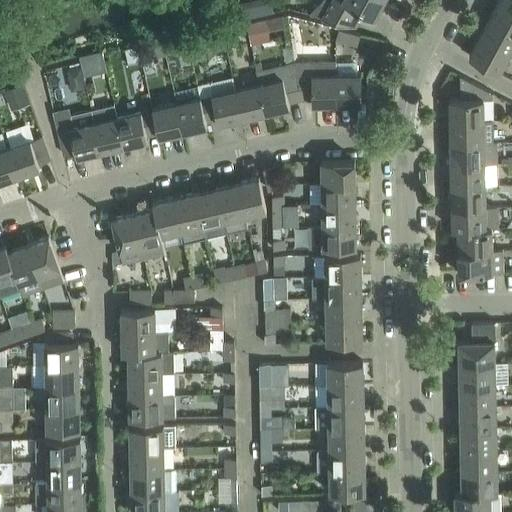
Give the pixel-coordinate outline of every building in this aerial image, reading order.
[(374,17),(383,0),(322,0),(311,12),(310,14),(355,26),(363,11),(374,17)] [(511,4),(503,0),(499,0),(490,17),(511,29),(511,4)] [(511,29),(490,17),(480,36),(510,53),(511,53),(511,29)] [(234,38),(231,28),(222,30),(225,41),(234,38)] [(357,45),(360,34),(361,33),(339,28),(336,39),(357,45)] [(200,34),(202,47),(221,42),(219,30),(200,34)] [(500,72),(510,53),(480,36),(469,56),(500,72)] [(189,49),(187,38),(163,43),(165,54),(189,49)] [(165,54),(163,43),(154,45),(156,56),(165,54)] [(105,62),(104,57),(103,51),(93,53),(96,64),(105,62)] [(336,73),(337,73),(336,62),(296,63),(300,100),(312,99),(312,103),(337,103),(336,73)] [(336,62),(337,73),(336,73),(337,103),(361,103),(361,73),(357,73),(357,62),(336,62)] [(300,100),(296,63),(256,71),(259,83),(266,112),(289,106),(288,102),(299,100),(300,100)] [(80,67),(67,70),(71,91),(85,88),(80,67)] [(484,120),(484,98),(492,98),(492,92),(460,75),(460,98),(450,98),(450,121),(484,120)] [(242,117),(236,88),(233,77),(210,82),(212,94),(200,96),(206,122),(217,119),(218,123),(242,117)] [(23,83),(4,90),(11,110),(30,103),(23,83)] [(266,112),(259,83),(236,88),(242,117),(266,112)] [(206,122),(200,96),(176,102),(183,131),(207,126),(206,122)] [(183,131),(176,102),(153,107),(158,132),(158,133),(159,137),(183,131)] [(124,145),(117,116),(115,104),(92,109),(94,121),(100,150),(124,145)] [(158,132),(153,107),(117,116),(124,145),(147,139),(147,135),(158,133),(158,132)] [(74,126),(58,129),(64,154),(76,152),(77,156),(100,150),(94,121),(92,109),(71,114),(74,126)] [(493,120),(484,120),(450,121),(450,142),(494,142),(493,120)] [(50,159),(42,135),(7,147),(17,175),(40,167),(39,163),(50,159)] [(497,142),(494,142),(450,142),(451,164),(485,163),(497,163),(497,142)] [(0,181),(17,175),(7,147),(0,149),(0,181)] [(355,181),(354,159),(321,160),(322,182),(355,181)] [(485,185),(485,163),(451,164),(451,185),(485,185)] [(280,187),(275,165),(263,168),(268,189),(280,187)] [(266,210),(259,177),(237,182),(245,215),(266,210)] [(355,203),(355,181),(322,182),(322,204),(355,203)] [(245,215),(237,182),(216,187),(227,233),(248,228),(245,215)] [(486,206),(485,185),(451,185),(452,207),(486,206)] [(227,233),(216,187),(195,192),(206,237),(227,233)] [(206,237),(195,192),(174,197),(182,229),(185,242),(206,237)] [(272,195),(272,204),(283,204),(283,195),(272,195)] [(182,229),(174,197),(152,202),(154,208),(155,207),(161,234),(182,229)] [(356,225),(355,203),(322,204),(323,225),(356,225)] [(284,226),(283,204),(272,204),(273,226),(284,226)] [(499,206),(486,206),(452,207),(452,229),(458,229),(458,228),(492,228),(499,228),(499,206)] [(155,207),(154,208),(134,212),(141,245),(144,258),(165,253),(162,240),(163,240),(161,234),(155,207)] [(141,245),(134,212),(112,217),(119,250),(113,251),(113,265),(144,258),(141,245)] [(356,247),(356,225),(323,225),(309,226),(309,248),(356,247)] [(493,249),(492,228),(458,228),(458,229),(459,250),(493,249)] [(65,280),(49,236),(28,243),(39,274),(43,287),(65,280)] [(284,239),(273,239),(273,248),(285,248),(284,239)] [(39,274),(28,243),(8,250),(17,276),(16,277),(18,282),(19,282),(23,295),(43,287),(39,274)] [(8,250),(6,244),(0,246),(0,294),(1,297),(21,290),(22,295),(23,295),(19,282),(18,282),(16,277),(17,276),(8,250)] [(502,249),(493,249),(459,250),(459,272),(503,271),(502,249)] [(361,253),(315,254),(315,276),(361,275),(361,253)] [(275,255),(274,264),(285,264),(285,255),(275,255)] [(256,260),(258,271),(267,269),(265,258),(256,260)] [(244,263),(235,266),(237,276),(246,274),(244,263)] [(237,276),(235,266),(226,268),(228,279),(237,276)] [(202,273),(193,275),(195,286),(204,284),(202,273)] [(195,286),(193,275),(183,278),(186,289),(195,286)] [(361,275),(315,276),(309,276),(310,298),(326,298),(362,297),(361,275)] [(285,277),(272,277),(264,277),(264,299),(275,298),(275,289),(285,289),(285,277)] [(130,290),(129,302),(152,301),(151,290),(130,290)] [(164,290),(164,301),(174,301),(174,290),(164,290)] [(362,318),(362,297),(326,298),(326,319),(362,318)] [(275,308),(275,298),(264,299),(264,308),(265,320),(291,320),(291,308),(275,308)] [(222,306),(211,306),(211,316),(222,316),(222,306)] [(122,331),(155,330),(155,307),(122,308),(122,331)] [(75,325),(75,309),(53,310),(53,326),(75,325)] [(29,310),(9,317),(15,339),(36,331),(32,321),(29,310)] [(41,318),(32,321),(36,331),(45,328),(41,318)] [(363,342),(362,318),(326,319),(327,343),(363,342)] [(291,333),(291,320),(265,320),(265,343),(276,343),(276,333),(291,333)] [(459,340),(460,363),(495,362),(494,321),(470,322),(471,340),(459,340)] [(168,330),(155,330),(122,331),(123,353),(128,353),(128,352),(168,351),(168,330)] [(78,342),(69,342),(69,332),(53,332),(45,335),(46,364),(79,364),(78,342)] [(235,340),(223,341),(223,350),(235,350),(235,340)] [(235,359),(235,350),(223,350),(223,359),(235,359)] [(173,351),(168,351),(128,352),(128,353),(129,374),(162,373),(162,372),(174,372),(173,351)] [(364,383),(364,361),(328,362),(328,384),(364,383)] [(496,384),(495,362),(460,363),(460,385),(496,384)] [(275,385),(275,363),(260,363),(260,385),(275,385)] [(79,385),(79,364),(46,364),(46,386),(79,385)] [(0,386),(13,386),(13,365),(0,365),(0,386)] [(235,381),(235,372),(224,372),(224,381),(235,381)] [(163,395),(162,373),(129,374),(129,395),(163,395)] [(364,405),(364,383),(328,384),(328,406),(364,405)] [(496,405),(496,384),(460,385),(460,406),(496,405)] [(79,407),(79,385),(46,386),(46,408),(79,407)] [(275,386),(275,385),(260,385),(260,398),(260,407),(271,407),(284,407),(284,385),(275,386)] [(0,408),(13,409),(13,386),(0,386),(0,408)] [(175,394),(163,395),(129,395),(130,417),(163,417),(175,417),(175,394)] [(364,405),(328,406),(318,406),(318,428),(329,427),(365,426),(364,405)] [(496,427),(496,405),(460,406),(461,428),(496,427)] [(236,416),(236,406),(225,406),(225,416),(236,416)] [(80,429),(79,407),(46,408),(47,430),(80,429)] [(271,416),(271,407),(260,407),(260,417),(260,429),(282,428),(282,415),(271,416)] [(236,433),(236,424),(225,424),(225,434),(236,433)] [(176,447),(176,425),(130,425),(130,448),(164,447),(176,447)] [(365,448),(365,426),(329,427),(329,449),(365,448)] [(497,449),(496,427),(461,428),(461,449),(497,449)] [(283,441),(282,428),(260,429),(260,442),(261,450),(272,450),(272,441),(283,441)] [(81,459),(81,437),(36,439),(36,460),(48,460),(81,459)] [(0,461),(12,461),(12,439),(0,439),(0,461)] [(164,469),(164,447),(130,448),(131,469),(164,469)] [(365,470),(365,448),(329,449),(329,450),(318,450),(318,470),(329,470),(329,471),(365,470)] [(497,470),(497,449),(461,449),(461,471),(497,470)] [(272,460),(272,450),(261,450),(261,460),(272,460)] [(237,467),(236,458),(226,458),(226,467),(237,467)] [(81,481),(81,459),(48,460),(48,482),(81,481)] [(237,477),(237,467),(226,467),(226,477),(237,477)] [(164,469),(131,469),(131,491),(165,490),(176,490),(176,469),(164,469)] [(365,493),(365,470),(329,471),(330,494),(365,493)] [(497,493),(497,470),(461,471),(462,492),(462,493),(491,492),(491,493),(497,493)] [(82,502),(81,481),(48,482),(36,482),(36,503),(49,504),(82,502)] [(13,482),(3,483),(0,482),(0,504),(3,504),(3,495),(13,495),(13,482)] [(273,485),(261,485),(262,495),(273,495),(273,485)] [(165,511),(165,490),(131,491),(131,511),(165,511)] [(497,493),(491,493),(491,492),(462,493),(462,492),(455,492),(455,511),(501,511),(501,493),(497,493)] [(341,510),(341,499),(331,500),(332,511),(341,510)] [(376,510),(376,499),(353,499),(353,510),(376,510)] [(332,511),(331,500),(322,500),(323,511),(332,511)] [(288,511),(288,501),(279,501),(279,511),(288,511)] [(297,511),(298,501),(288,501),(288,511),(297,511)] [(49,504),(42,504),(42,511),(81,511),(82,502),(49,504)] [(237,511),(237,502),(227,502),(227,511),(237,511)]
